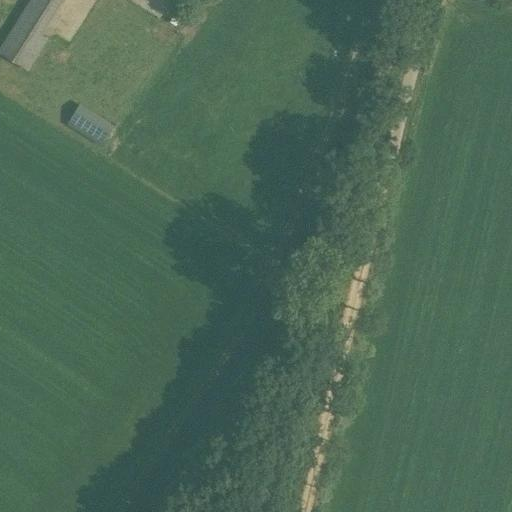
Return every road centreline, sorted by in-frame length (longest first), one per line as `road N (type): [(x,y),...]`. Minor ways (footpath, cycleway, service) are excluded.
road 1 (track): [(305,511),(385,170)]
road 2 (unclassified): [(385,170),(433,0)]
